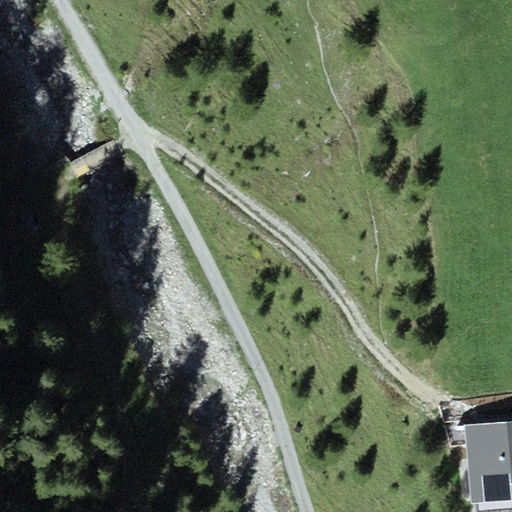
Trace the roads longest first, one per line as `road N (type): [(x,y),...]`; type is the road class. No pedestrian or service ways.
road 1 (track): [(309,511),(247,335),(176,194),(132,136)]
road 2 (track): [(132,136),(75,0)]
